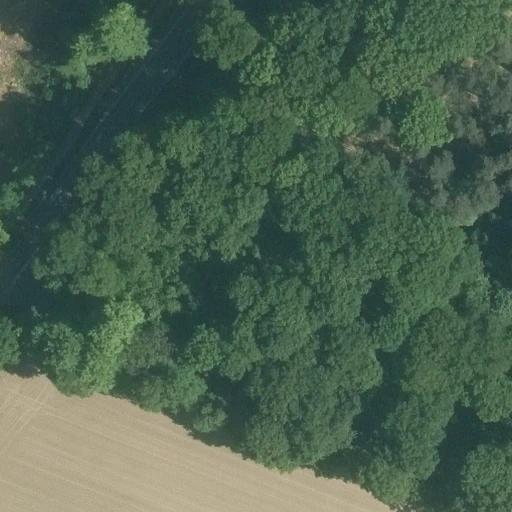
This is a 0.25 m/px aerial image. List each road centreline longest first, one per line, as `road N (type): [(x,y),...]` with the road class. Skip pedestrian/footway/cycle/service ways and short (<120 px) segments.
road 1 (unclassified): [(511,479),(0,286)]
road 2 (secondary): [(0,281),(210,0)]
